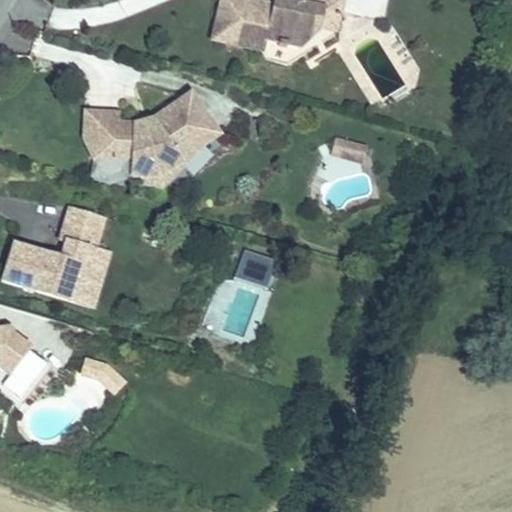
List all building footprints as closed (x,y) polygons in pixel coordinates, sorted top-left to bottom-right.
[(259,5),(237,0),(221,0),(212,41),(263,53),(268,60),(287,65),(334,37),(343,0),(273,0),(272,8),(264,14),(259,5)] [(272,8),(259,5),(264,14),(272,8)] [(159,178),(181,163),(174,153),(197,136),(204,145),(220,135),(191,93),(152,120),(135,125),(116,125),(115,140),(95,139),(94,160),(115,161),(116,153),(134,153),(132,177),(159,178)] [(95,139),(115,140),(116,125),(116,114),(85,112),(84,139),(94,160),(95,139)] [(162,188),(204,145),(197,136),(174,153),(181,163),(159,178),(132,177),(132,181),(162,188)] [(360,144),(336,138),(332,153),(356,159),(360,144)] [(360,144),(356,159),(363,162),(367,147),(360,144)] [(109,176),(134,153),(116,153),(115,161),(94,160),(109,176)] [(15,243),(4,281),(74,302),(79,283),(94,287),(104,251),(97,249),(107,218),(71,208),(61,240),(67,242),(62,258),(15,243)] [(217,276),(266,286),(272,255),(224,245),(217,276)] [(95,309),(112,254),(104,251),(94,287),(79,283),(74,302),(95,309)] [(0,369),(10,377),(12,374),(24,359),(32,349),(12,333),(14,331),(10,327),(0,327),(0,369)] [(24,359),(12,374),(24,384),(36,368),(24,359)] [(99,380),(107,366),(87,360),(82,374),(99,380)] [(114,394),(124,383),(107,366),(99,380),(114,394)]
